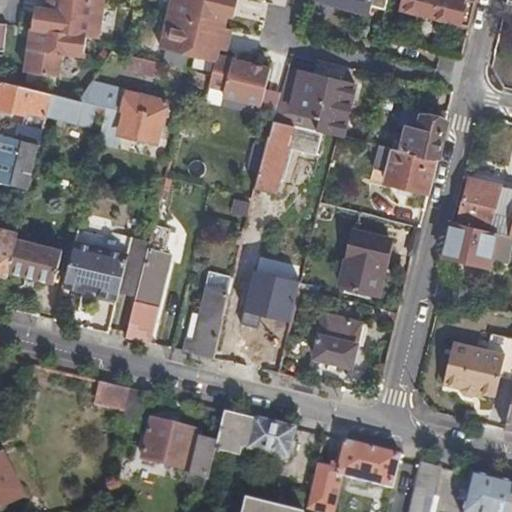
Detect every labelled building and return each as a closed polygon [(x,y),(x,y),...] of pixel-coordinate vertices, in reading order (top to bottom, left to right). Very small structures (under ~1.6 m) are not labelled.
[(36,7),(32,32),(86,45),(88,36),(99,38),(104,0),(49,0),(48,9),(36,7)] [(232,80),(267,87),(272,68),(218,55),(219,48),(227,50),(232,29),(224,27),(227,15),(235,17),(238,0),(172,0),(161,47),(217,61),(213,75),(232,80)] [(389,0),(319,0),(320,0),(320,2),(370,15),(372,7),(386,10),(389,0)] [(470,26),(476,1),(474,0),(403,0),(401,9),(470,26)] [(86,45),(32,32),(26,71),(59,76),(62,54),(85,57),(86,45)] [(162,76),(164,64),(130,55),(127,68),(162,76)] [(301,70),(290,68),(283,91),(274,120),(295,125),(319,130),(322,117),(293,110),(301,70)] [(340,135),(344,135),(357,84),(301,70),(293,110),(322,117),(319,130),(340,135)] [(224,95),(229,96),(232,80),(213,75),(211,85),(226,89),(224,95)] [(25,125),(44,130),(48,116),(53,94),(0,80),(0,95),(2,96),(0,106),(28,114),(25,125)] [(263,104),(267,87),(232,80),(229,96),(263,104)] [(124,127),(123,131),(155,138),(159,122),(164,122),(169,101),(91,81),(90,83),(86,102),(107,107),(105,116),(104,122),(124,127)] [(91,113),(105,116),(107,107),(86,102),(80,100),(53,94),(48,116),(88,126),(91,113)] [(438,159),(447,122),(424,116),(425,111),(407,106),(403,109),(399,124),(408,127),(402,150),(438,159)] [(295,125),(274,120),(267,147),(261,170),(256,188),(277,193),(295,125)] [(101,133),(100,138),(120,143),(123,131),(124,127),(104,122),(101,133)] [(17,139),(41,145),(44,130),(25,125),(20,124),(17,139)] [(180,125),(178,133),(210,141),(212,133),(180,125)] [(0,182),(30,189),(41,145),(17,139),(0,134),(0,182)] [(261,170),(267,147),(252,143),(246,167),(261,170)] [(430,191),(438,159),(402,150),(379,145),(377,155),(392,159),(386,180),(430,191)] [(511,232),(511,188),(508,188),(503,205),(499,204),(503,186),(470,178),(458,223),(498,234),(511,237),(511,232)] [(458,223),(453,222),(445,256),(490,266),(498,234),(458,223)] [(0,274),(7,277),(9,270),(17,237),(18,231),(0,226),(0,274)] [(127,337),(149,343),(171,254),(164,252),(170,231),(155,227),(151,241),(138,296),(127,337)] [(391,239),(354,231),(341,286),(372,292),(379,264),(385,265),(391,239)] [(138,296),(151,241),(133,236),(128,254),(119,291),(138,296)] [(17,237),(9,270),(54,282),(63,249),(17,237)] [(117,299),(119,291),(128,254),(75,241),(63,286),(83,291),(84,287),(99,291),(98,295),(117,299)] [(486,292),(439,281),(435,297),(482,307),(486,292)] [(82,296),(116,304),(117,299),(98,295),(99,291),(84,287),(83,291),(82,296)] [(185,351),(214,358),(230,292),(213,288),(207,315),(203,314),(196,341),(188,338),(185,351)] [(196,341),(203,314),(195,312),(188,338),(196,341)] [(364,323),(326,314),(316,357),(353,366),(364,323)] [(511,337),(494,333),(490,350),(456,341),(446,382),(463,386),(464,389),(467,392),(475,394),(479,393),(480,391),(498,394),(502,375),(511,377),(511,337)] [(258,350),(284,356),(285,349),(260,343),(258,350)] [(253,368),(279,375),(284,356),(258,350),(253,368)] [(39,366),(32,365),(29,375),(36,377),(39,366)] [(130,389),(100,381),(94,404),(124,412),(130,389)] [(130,389),(124,412),(121,423),(137,427),(146,393),(130,389)] [(295,428),(226,412),(217,451),(240,457),(242,448),(288,458),(295,428)] [(185,469),(194,430),(152,420),(142,458),(185,469)] [(333,467),(318,464),(310,494),(307,509),(320,511),(332,511),(342,476),(364,481),(373,447),(346,440),(340,463),(334,462),(333,467)] [(401,454),(373,447),(364,481),(393,488),(401,454)] [(0,509),(25,496),(5,456),(0,458),(0,509)] [(428,511),(441,463),(421,459),(408,511),(428,511)] [(511,511),(511,509),(511,481),(473,471),(462,511),(511,511)] [(305,511),(307,509),(310,494),(291,489),(286,508),(246,499),(242,511),(305,511)]
